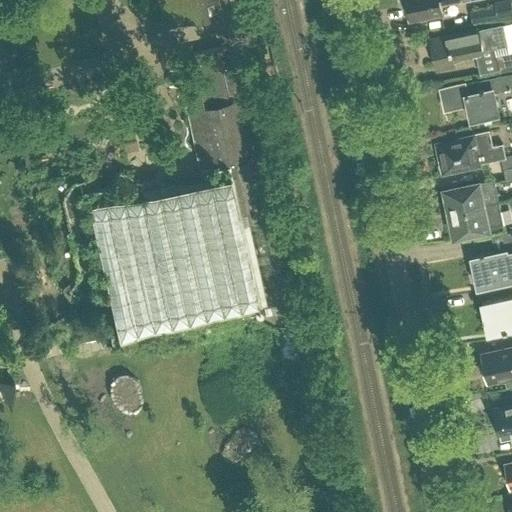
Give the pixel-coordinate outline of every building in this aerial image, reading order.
[(219,12),(216,0),(157,0),(162,24),(184,19),(219,12)] [(442,0),(409,0),(406,1),(409,18),(426,14),(426,17),(444,13),(441,0),(442,0)] [(494,0),(495,4),(498,16),(511,12),(511,9),(510,0),(494,0)] [(474,21),(498,16),(495,4),(472,9),(474,21)] [(437,67),(454,63),(452,55),(483,49),(483,48),(498,45),(494,25),(478,28),(431,38),(437,67)] [(243,110),(230,50),(230,49),(229,49),(229,48),(228,47),(227,47),(227,46),(226,46),(225,46),(224,46),(223,46),(222,46),(190,53),(193,69),(179,72),(185,103),(187,113),(194,147),(199,172),(208,170),(209,177),(201,179),(197,180),(184,183),(184,184),(159,189),(157,189),(141,193),(140,189),(138,183),(138,181),(120,169),(119,169),(112,180),(83,187),(117,335),(259,304),(268,329),(285,325),(282,311),(289,310),(267,215),(265,204),(245,112),(245,110),(243,110)] [(499,68),(511,64),(511,50),(496,53),(499,68)] [(510,87),(510,85),(511,84),(511,72),(508,73),(508,72),(465,81),(441,86),(446,108),(469,103),(472,118),(498,112),(493,91),(510,87)] [(503,169),(511,167),(511,152),(506,154),(503,141),(493,143),(489,128),(472,132),(473,132),(459,135),(460,138),(438,142),(441,155),(439,156),(441,167),(444,166),(444,169),(500,157),(503,169)] [(511,167),(503,169),(505,180),(511,178),(511,167)] [(450,211),(499,201),(494,178),(445,188),(450,211)] [(499,201),(450,211),(455,234),(504,223),(499,201)] [(474,281),(478,280),(479,285),(511,278),(511,233),(503,235),(506,248),(472,255),(475,268),(471,269),(474,281)] [(511,294),(482,301),(489,332),(511,326),(511,294)] [(511,345),(483,351),(484,356),(482,358),(483,366),(486,367),(489,380),(511,375),(511,345)] [(14,381),(0,379),(0,388),(9,410),(14,395),(14,381)] [(511,402),(495,406),(498,422),(496,424),(497,432),(501,433),(501,435),(511,433),(511,402)] [(172,505),(183,503),(178,482),(167,485),(172,505)]
